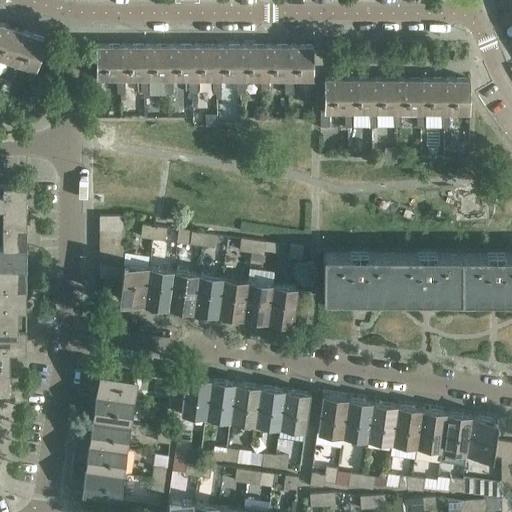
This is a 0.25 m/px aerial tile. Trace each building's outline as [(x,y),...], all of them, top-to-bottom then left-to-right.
[(0,56),(8,59),(12,61),(22,30),(0,22),(0,56)] [(12,61),(8,59),(4,75),(12,77),(16,62),(35,68),(45,37),(22,30),(12,61)] [(92,92),(101,92),(101,76),(116,76),(120,75),(120,43),(95,43),(95,75),(92,76),(92,92)] [(120,75),(116,76),(117,92),(125,92),(125,75),(140,76),(144,75),(144,43),(120,43),(120,75)] [(144,75),(140,76),(141,92),(149,91),(165,91),(164,76),(169,75),(169,43),(144,43),(144,75)] [(169,75),(164,76),(165,91),(173,92),(173,75),(188,75),(192,75),(192,43),(169,43),(169,75)] [(192,75),(188,75),(189,91),(197,91),(197,77),(212,77),(216,77),(216,44),(192,43),(192,75)] [(240,77),(236,77),(237,92),(245,92),(245,77),(260,77),(264,77),(264,43),(240,44),(240,77)] [(264,77),(260,77),(261,92),(269,92),(269,77),(284,77),(288,77),(288,44),(264,43),(264,77)] [(288,77),(284,77),(285,93),(293,92),(293,76),(308,76),(313,77),(313,43),(288,44),(288,77)] [(216,77),(212,77),(213,92),(221,92),(221,77),(236,77),(240,77),(240,44),(216,44),(216,77)] [(321,120),(320,120),(320,126),(329,126),(329,120),(329,110),(344,110),(348,110),(348,76),(325,76),(324,108),(321,108),(321,120)] [(348,110),(344,110),(345,125),(353,125),(353,111),(353,110),(368,110),(372,110),(372,76),(348,76),(348,110)] [(372,110),(368,110),(369,125),(377,125),(377,110),(392,110),(396,110),(396,77),(372,76),(372,110)] [(396,110),(392,110),(393,125),(401,125),(401,110),(416,110),(420,110),(420,77),(396,77),(396,110)] [(420,110),(416,110),(417,126),(425,125),(425,110),(440,111),(445,111),(445,77),(420,77),(420,110)] [(445,111),(440,111),(441,126),(449,126),(449,111),(449,109),(464,109),(469,109),(469,77),(445,77),(445,111)] [(9,89),(12,81),(5,79),(2,87),(9,89)] [(217,112),(205,113),(205,122),(205,124),(217,124),(217,121),(217,112)] [(0,185),(0,210),(3,210),(26,210),(26,185),(0,185)] [(3,210),(3,247),(26,247),(26,210),(3,210)] [(123,214),(99,214),(99,227),(123,227),(123,214)] [(139,236),(152,237),(153,225),(141,223),(139,236)] [(153,225),(152,237),(164,239),(166,226),(153,225)] [(123,227),(99,227),(99,240),(123,240),(123,227)] [(203,230),(192,229),(190,242),(202,243),(203,230)] [(217,232),(203,230),(202,243),(215,245),(217,232)] [(254,238),(241,236),(239,249),(252,251),(254,238)] [(266,240),(254,238),(252,251),(264,253),(266,240)] [(123,240),(99,240),(99,251),(123,251),(123,240)] [(303,245),(290,243),(288,256),(301,258),(303,245)] [(0,247),(0,268),(26,269),(26,247),(3,247),(0,247)] [(123,251),(99,251),(99,263),(123,263),(123,261),(123,251)] [(392,253),(323,252),(323,296),(392,297),(392,253)] [(460,253),(392,253),(392,297),(460,297),(460,253)] [(511,253),(460,253),(460,297),(511,297),(511,253)] [(123,261),(123,263),(121,278),(118,298),(143,302),(149,265),(123,261)] [(123,263),(99,263),(99,276),(121,278),(123,263)] [(149,265),(143,302),(168,305),(173,268),(149,265)] [(251,265),(250,274),(274,278),(275,268),(251,265)] [(0,288),(26,289),(26,269),(0,268),(0,288)] [(173,268),(168,305),(193,308),(198,271),(173,268)] [(198,271),(193,308),(218,312),(223,275),(198,271)] [(223,275),(218,312),(243,315),(248,278),(223,275)] [(248,278),(243,315),(268,319),(273,282),(248,278)] [(273,282),(268,319),(293,322),(298,285),(273,282)] [(26,289),(0,288),(0,308),(27,309),(26,289)] [(27,309),(0,308),(0,329),(27,329),(27,309)] [(0,329),(0,349),(10,349),(10,351),(27,351),(27,329),(0,329)] [(0,370),(10,370),(10,351),(10,349),(0,349),(0,370)] [(99,368),(96,392),(133,397),(136,373),(99,368)] [(10,370),(0,370),(0,392),(10,392),(10,370)] [(211,377),(186,373),(183,392),(181,404),(180,411),(206,415),(211,377)] [(211,377),(206,415),(231,418),(233,401),(236,381),(211,377)] [(233,401),(231,418),(256,421),(259,401),(261,384),(236,381),(233,401)] [(259,401),(256,421),(280,425),(284,401),(286,387),(261,384),(259,401)] [(284,401),(280,425),(300,427),(305,428),(311,391),(286,387),(284,401)] [(183,392),(170,391),(168,402),(181,404),(183,392)] [(96,392),(92,417),(129,422),(133,397),(96,392)] [(317,430),(342,433),(347,396),(322,393),(317,430)] [(347,396),(342,433),(367,437),(372,400),(347,396)] [(372,400),(367,437),(392,440),(397,403),(372,400)] [(168,402),(166,415),(180,417),(180,411),(181,404),(168,402)] [(397,403),(392,440),(416,444),(422,407),(397,403)] [(422,407),(416,444),(441,447),(446,410),(422,407)] [(446,410),(441,447),(466,451),(471,414),(446,410)] [(471,414),(466,451),(491,455),(494,438),(497,417),(471,414)] [(92,417),(89,442),(125,447),(129,422),(92,417)] [(172,429),(158,427),(157,440),(170,442),(172,429)] [(511,440),(494,438),(491,455),(501,456),(511,454),(511,440)] [(176,439),(174,452),(187,454),(189,441),(176,439)] [(89,442),(85,467),(122,472),(125,447),(89,442)] [(215,445),(213,458),(225,459),(227,447),(215,445)] [(227,447),(225,459),(238,461),(240,448),(227,447)] [(263,451),(261,464),(274,466),(276,453),(263,451)] [(276,453),(274,466),(286,468),(288,455),(276,453)] [(511,454),(501,456),(501,468),(511,467),(511,454)] [(200,462),(186,460),(185,473),(198,475),(200,462)] [(200,462),(198,475),(209,476),(211,463),(200,462)] [(153,464),(151,477),(164,478),(166,466),(153,464)] [(122,472),(85,467),(82,493),(118,498),(122,472)] [(236,467),(234,480),(247,481),(248,468),(236,467)] [(511,467),(501,468),(501,480),(511,479),(511,467)] [(248,468),(247,481),(259,483),(261,470),(248,468)] [(312,471),(310,484),(323,486),(325,473),(312,471)] [(350,471),(348,484),(360,486),(362,473),(350,471)] [(285,473),(283,487),(296,488),(298,475),(285,473)] [(362,473),(360,486),(373,488),(375,475),(362,473)] [(400,474),(398,487),(411,489),(412,476),(400,474)] [(412,476),(411,489),(423,490),(425,477),(412,476)] [(450,476),(448,489),(461,491),(462,478),(450,476)] [(164,478),(151,477),(150,489),(163,490),(164,478)] [(462,478),(461,491),(473,493),(475,480),(462,478)] [(511,479),(501,480),(501,492),(511,491),(511,479)] [(322,491),(309,492),(310,505),(323,504),(322,491)] [(335,491),(322,491),(323,504),(335,504),(335,491)] [(511,491),(501,492),(501,504),(511,503),(511,491)] [(385,493),(372,494),(373,507),(386,506),(385,493)] [(372,494),(360,495),(361,508),(373,507),(372,494)] [(435,495),(423,496),(423,509),(436,508),(435,495)] [(423,496),(410,497),(411,510),(423,509),(423,496)] [(192,511),(194,501),(168,498),(166,511),(192,511)] [(473,498),(460,499),(461,511),(466,511),(474,511),(473,498)] [(485,498),(473,498),(474,511),(486,511),(485,498)] [(194,501),(192,511),(217,511),(218,505),(194,501)] [(511,511),(511,503),(501,504),(500,511),(511,511)]
